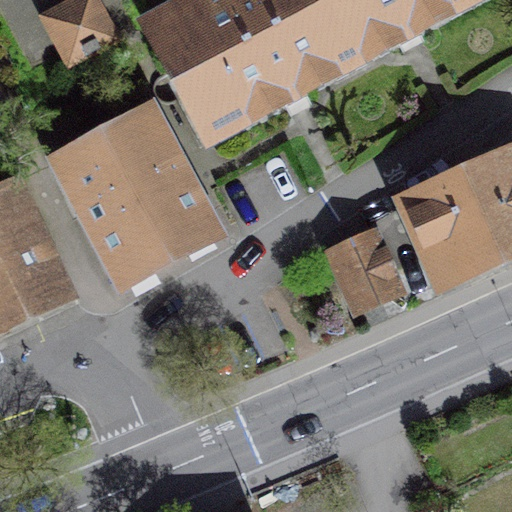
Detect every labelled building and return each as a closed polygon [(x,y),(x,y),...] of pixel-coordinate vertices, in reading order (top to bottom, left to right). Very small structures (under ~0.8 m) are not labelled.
[(95,0),(88,0),(43,23),(68,75),(120,49),(95,0)] [(205,155),(355,74),(314,0),(186,0),(136,28),(205,155)] [(314,0),(355,74),(490,0),(314,0)] [(122,301),(228,240),(153,106),(46,165),(122,301)] [(511,149),(394,203),(438,299),(511,266),(511,149)] [(20,185),(0,193),(0,343),(78,307),(20,185)] [(380,235),(323,260),(353,326),(410,301),(380,235)]
